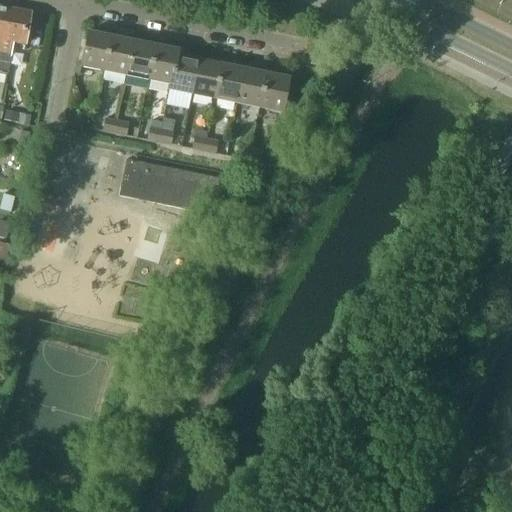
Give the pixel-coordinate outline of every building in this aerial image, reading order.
[(0,71),(10,10),(0,7),(0,71)] [(30,13),(10,10),(0,71),(8,73),(13,43),(25,45),(30,13)] [(98,35),(86,33),(79,67),(103,72),(111,32),(99,30),(98,35)] [(132,42),(121,40),(122,34),(111,32),(103,72),(125,77),(132,42)] [(155,41),(144,39),(143,44),(132,42),(125,77),(147,81),(155,41)] [(177,51),(166,49),(167,44),(155,41),(147,81),(168,85),(167,91),(168,91),(177,51)] [(198,61),(187,59),(188,53),(177,51),(168,91),(191,95),(198,61)] [(210,58),(209,63),(198,61),(191,95),(213,100),(221,60),(210,58)] [(243,70),(232,68),(233,62),(221,60),(213,100),(236,104),(243,70)] [(255,67),(254,72),(243,70),(236,104),(258,109),(266,69),(255,67)] [(288,79),(276,77),(277,71),(266,69),(258,109),(281,114),(288,79)] [(3,120),(3,121),(28,126),(30,117),(5,112),(3,120)] [(78,115),(66,112),(63,125),(75,127),(78,115)] [(104,120),(102,132),(113,135),(116,123),(104,120)] [(128,125),(116,123),(113,135),(125,137),(128,125)] [(149,129),(146,141),(158,144),(160,132),(149,129)] [(203,153),(205,141),(207,134),(195,131),(191,150),(203,153)] [(20,132),(17,148),(26,150),(30,134),(20,132)] [(172,134),(160,132),(158,144),(170,146),(172,134)] [(214,155),(217,143),(205,141),(203,153),(214,155)] [(238,147),(236,159),(247,162),(250,150),(238,147)] [(262,152),(250,150),(247,162),(259,164),(262,152)] [(21,156),(18,171),(24,172),(27,157),(21,156)] [(225,181),(125,161),(117,197),(218,218),(225,181)] [(2,195),(0,203),(0,211),(10,214),(14,198),(2,195)] [(0,221),(0,238),(5,240),(9,224),(0,221)] [(39,238),(36,246),(53,251),(60,226),(53,224),(48,241),(39,238)] [(451,388),(442,424),(463,430),(473,394),(451,388)]
